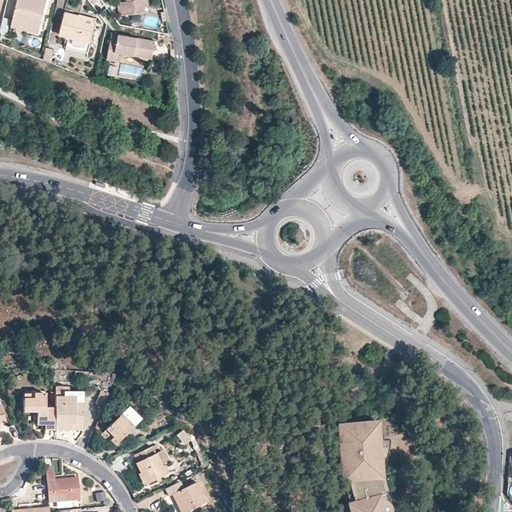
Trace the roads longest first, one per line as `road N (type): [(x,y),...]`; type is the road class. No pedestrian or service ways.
road 1 (residential): [(171,224),(194,119),(180,0)]
road 2 (tertiary): [(0,175),(59,185),(171,224)]
road 3 (residential): [(445,370),(471,392),(491,428),(492,511)]
road 4 (secondary): [(511,352),(412,239)]
road 5 (residential): [(445,370),(338,299)]
road 6 (residential): [(25,452),(83,463),(129,511)]
road 7 (secondary): [(322,112),(269,0)]
